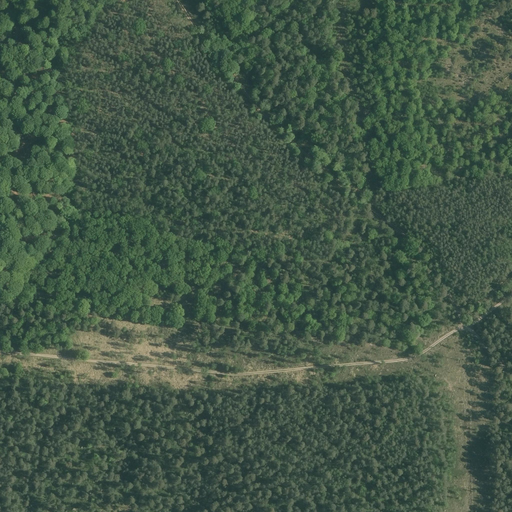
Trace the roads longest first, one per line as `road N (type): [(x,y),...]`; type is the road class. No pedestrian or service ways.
road 1 (track): [(463,328),(409,360),(234,374),(0,352)]
road 2 (track): [(374,213),(269,119),(178,0)]
road 3 (track): [(374,213),(344,0)]
road 4 (track): [(463,328),(418,244),(374,213)]
